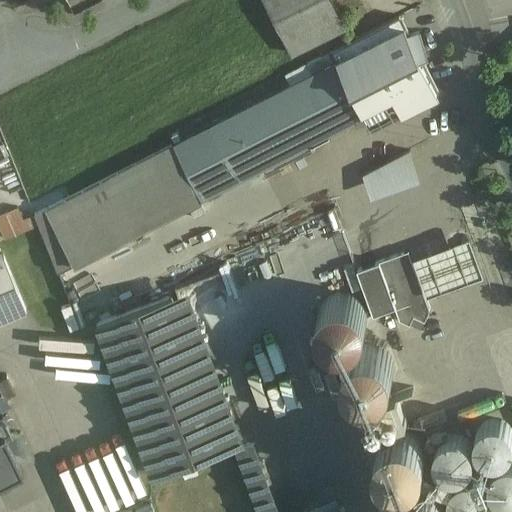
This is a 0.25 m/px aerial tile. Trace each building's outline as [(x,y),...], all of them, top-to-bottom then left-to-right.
[(345,26),(331,0),(265,0),(293,53),(345,26)] [(432,83),(434,82),(400,15),(334,49),(341,62),(367,115),(372,124),(429,96),(429,94),(428,93),(428,92),(428,90),(428,88),(429,86),(430,85),(431,84),(432,83)] [(367,115),(341,62),(232,116),(259,169),(367,115)] [(259,169),(232,116),(213,125),(239,178),(259,169)] [(173,145),(48,210),(76,265),(202,200),(173,145)] [(357,168),(366,195),(416,177),(407,150),(357,168)] [(27,203),(5,212),(15,234),(37,225),(27,203)] [(402,252),(379,261),(395,306),(399,320),(409,324),(413,315),(424,321),(429,309),(422,290),(415,286),(402,252)] [(2,253),(0,254),(0,319),(25,309),(2,253)] [(379,261),(357,269),(373,314),(395,306),(379,261)] [(171,296),(95,323),(150,474),(226,446),(171,296)] [(351,351),(349,352),(346,356),(344,360),(343,364),(343,368),(343,372),(343,375),(345,380),(346,382),(349,386),(352,389),(355,391),(358,393),(362,394),(367,394),(371,394),(375,393),(378,392),(381,391),(383,389),(385,388),(388,384),(390,381),(391,377),(392,374),(393,370),(393,367),(392,362),(391,359),(389,356),(387,353),(383,350),(380,348),(374,345),(371,345),(367,344),(362,345),(357,347),(354,349),(351,351)] [(0,413),(12,407),(6,396),(17,391),(8,372),(0,376),(0,413)] [(396,394),(362,406),(372,433),(406,421),(396,394)] [(486,418),(485,418),(483,420),(481,422),(479,424),(477,427),(476,430),(475,433),(475,436),(476,439),(476,442),(478,445),(480,448),(482,450),(485,452),(488,454),(490,455),(493,455),(496,455),(498,455),(502,454),(504,453),(506,452),(509,449),(511,447),(511,445),(511,425),(510,422),(506,419),(504,418),(501,417),(498,416),(494,416),(491,416),(488,417),(486,418)] [(446,432),(445,433),(443,435),(441,437),(439,439),(437,441),(436,444),(435,447),(435,451),(436,454),(436,457),(438,460),(440,463),(442,465),(445,467),(448,468),(450,469),(453,470),(456,470),(458,470),(462,469),(464,468),(466,466),(469,464),(471,462),(472,460),(473,458),(474,455),(475,452),(475,449),(474,446),(473,442),(472,440),(470,437),(466,434),(464,432),(461,431),(458,430),(454,430),(451,431),(448,432),(446,432)] [(382,439),(381,440),(379,443),(377,447),(376,450),(375,453),(375,456),(375,459),(375,463),(377,466),(378,469),(380,472),(382,474),(385,476),(388,478),(392,480),(395,481),(398,481),(401,481),(404,480),(407,480),(411,478),(413,476),(415,475),(417,473),(419,471),(420,468),(422,465),(422,463),(423,461),(423,458),(423,455),(423,452),(422,448),(421,446),(419,442),(417,440),(415,438),(413,436),(409,434),(406,433),(402,433),(399,432),(395,433),(391,434),(388,435),(386,436),(384,438),(382,439)] [(3,444),(0,445),(0,477),(16,470),(3,444)] [(500,458),(497,460),(495,462),(493,464),(492,467),(490,470),(490,473),(490,476),(490,479),(491,483),(492,485),(494,488),(496,491),(499,492),(502,494),(505,495),(508,495),(510,495),(511,495),(511,456),(509,456),(505,456),(502,457),(500,458)] [(460,473),(459,473),(456,475),(454,477),(453,479),(451,482),(450,484),(449,487),(449,491),(449,494),(450,497),(452,500),(454,503),(456,505),(458,507),(462,509),(464,509),(467,510),(470,510),(472,510),(475,509),(478,508),(480,506),(483,504),(485,502),(486,500),(487,498),(488,495),(489,492),(489,489),(488,486),(487,482),(486,480),(483,477),(480,474),(478,472),(475,471),(472,471),(468,470),(465,471),(461,472),(460,473)] [(400,489),(399,491),(397,494),(395,497),(394,499),(393,502),(393,506),(393,509),(394,511),(393,511),(443,511),(444,509),(444,507),(444,505),(444,502),(443,500),(442,497),(440,494),(438,491),(436,488),(433,486),(430,484),(428,483),(425,482),(421,481),(417,481),(415,481),(412,482),(409,483),(407,484),(403,486),(401,488),(400,489)] [(339,511),(336,502),(310,511),(339,511)]
